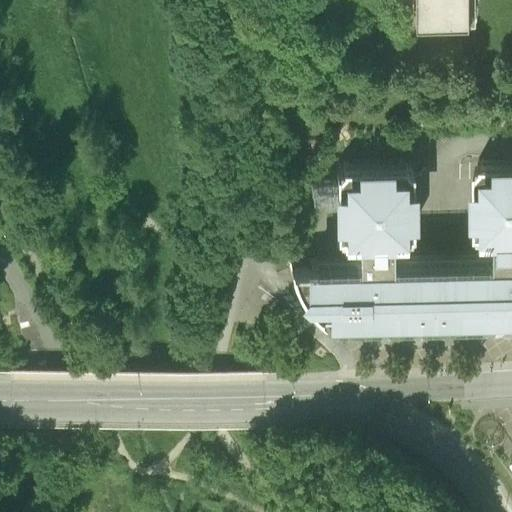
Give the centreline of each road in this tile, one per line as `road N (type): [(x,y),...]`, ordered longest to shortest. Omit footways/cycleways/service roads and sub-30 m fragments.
road 1 (unclassified): [(498,511),(466,461),(421,426),(356,399),(268,390)]
road 2 (unclassified): [(268,390),(0,394)]
road 3 (unclassified): [(511,379),(268,390)]
